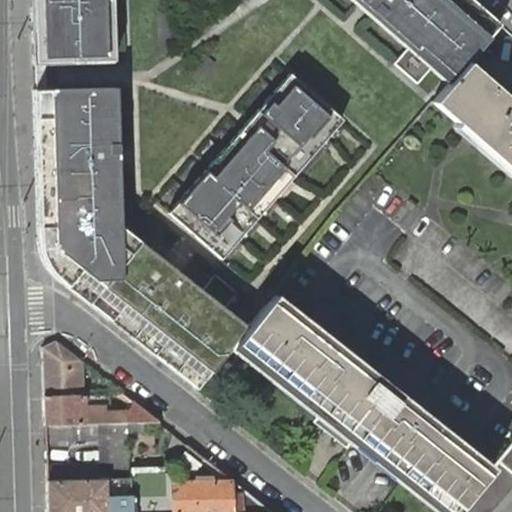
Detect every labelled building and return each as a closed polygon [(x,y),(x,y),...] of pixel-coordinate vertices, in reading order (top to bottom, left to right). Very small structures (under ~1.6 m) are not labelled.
[(30,0),(39,265),(187,382),(201,365),(208,370),(234,343),(244,330),(116,228),(108,0),(30,0)] [(499,27),(469,0),(353,0),(408,47),(431,66),(448,81),(465,63),(499,27)] [(431,66),(408,47),(393,64),(416,83),(431,66)] [(511,103),(465,63),(448,81),(434,100),(455,123),(511,172),(511,103)] [(341,121),(288,74),(166,211),(220,259),(341,121)] [(201,291),(224,306),(235,290),(211,274),(201,291)] [(244,330),(234,343),(319,411),(315,417),(312,421),(346,448),(349,444),(354,438),(376,455),(386,463),(447,511),(453,511),(486,474),(463,456),(468,449),(455,438),(455,439),(449,445),(419,421),(409,413),(311,336),(316,330),(317,329),(304,318),(303,319),(297,325),(267,301),(244,330)] [(41,347),(43,396),(81,395),(80,360),(55,340),(41,347)] [(187,382),(194,388),(208,370),(201,365),(187,382)] [(109,384),(105,394),(108,394),(122,394),(109,384)] [(43,396),(44,425),(84,423),(91,423),(104,423),(127,422),(143,422),(158,422),(135,403),(130,411),(109,411),(108,394),(105,394),(83,395),(81,395),(43,396)] [(45,465),(45,480),(104,478),(128,477),(127,432),(127,422),(104,423),(91,423),(84,423),(44,425),(44,444),(57,444),(57,439),(67,440),(99,438),(100,464),(68,464),(45,465)] [(143,422),(127,422),(127,432),(144,431),(143,422)] [(488,511),(511,484),(511,442),(491,468),(486,474),(453,511),(488,511)] [(129,495),(129,511),(172,511),(172,483),(172,477),(172,475),(167,467),(133,469),(128,477),(129,495)] [(172,483),(172,511),(271,511),(230,479),(215,467),(212,471),(207,477),(208,482),(182,482),(182,477),(172,477),(172,483)] [(104,496),(129,495),(128,477),(104,478),(104,496)] [(45,480),(46,511),(129,511),(129,495),(104,496),(104,478),(45,480)]
